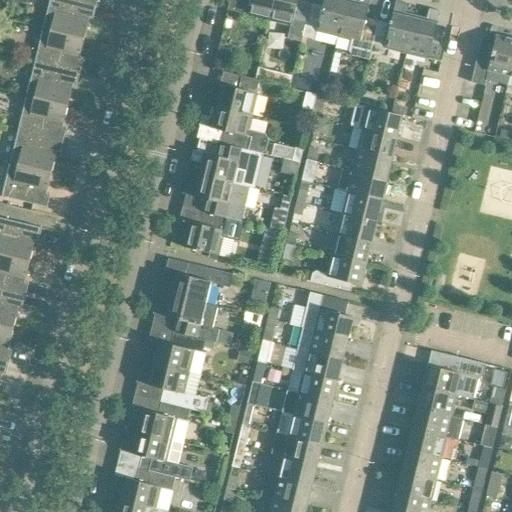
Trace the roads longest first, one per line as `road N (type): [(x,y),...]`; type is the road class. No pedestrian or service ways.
road 1 (residential): [(346,511),(472,0)]
road 2 (residential): [(73,511),(196,0)]
road 3 (residential): [(149,0),(26,511)]
